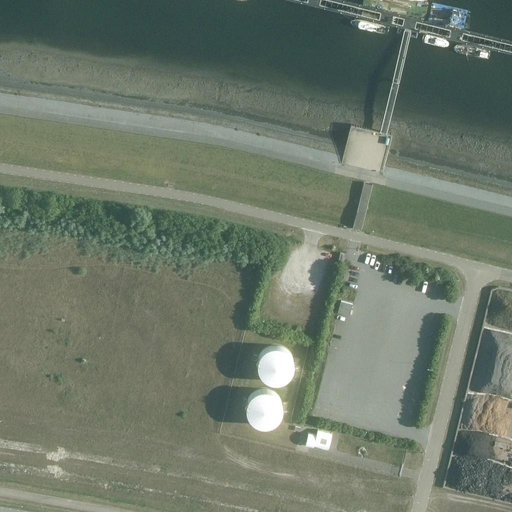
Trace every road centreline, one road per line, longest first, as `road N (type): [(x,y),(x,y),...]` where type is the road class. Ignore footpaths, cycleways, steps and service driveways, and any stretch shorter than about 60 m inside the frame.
road 1 (unclassified): [(0,168),(197,199),(479,268)]
road 2 (unclassified): [(420,511),(479,268)]
